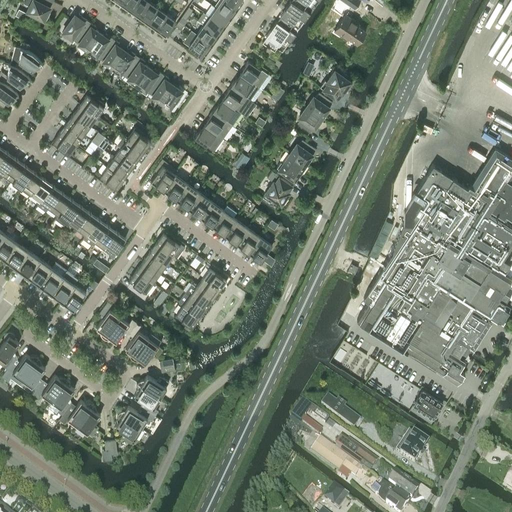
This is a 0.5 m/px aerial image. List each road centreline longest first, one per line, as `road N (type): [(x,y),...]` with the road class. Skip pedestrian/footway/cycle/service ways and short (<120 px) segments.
road 1 (primary): [(205,511),(446,0)]
road 2 (unclassified): [(288,292),(425,0)]
road 3 (residential): [(36,306),(27,336),(110,396),(127,372),(70,329)]
road 4 (unclassified): [(438,511),(511,360)]
road 5 (residential): [(206,87),(82,0)]
road 6 (residential): [(143,228),(158,206),(254,273)]
road 7 (residential): [(143,228),(28,145)]
road 8 (residential): [(70,329),(143,228)]
